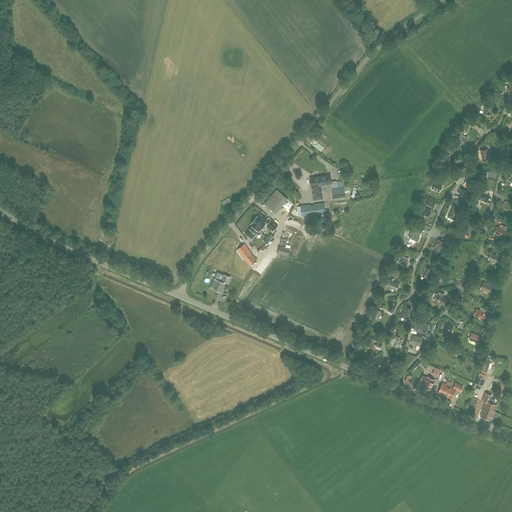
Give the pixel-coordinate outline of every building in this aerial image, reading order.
[(489,115),(492,108),(490,107),(490,105),(487,104),(483,112),(486,113),(486,114),(489,115)] [(466,140),(468,137),(466,136),(462,135),(463,132),(459,131),(456,140),(465,143),(466,140)] [(316,145),(315,147),(318,148),(321,143),(310,138),(308,141),(316,145)] [(485,160),(489,159),(488,151),(484,151),(484,150),(481,151),(482,159),(485,159),(485,160)] [(453,160),(452,160),(448,158),(449,155),(445,154),(443,160),(444,160),(442,163),(450,167),(453,160)] [(332,184),(331,182),(330,175),(310,178),(310,182),(310,183),(310,185),(311,186),(311,187),(313,200),(322,199),(320,185),(332,184)] [(439,192),(441,189),(440,189),(441,185),(437,184),(438,181),(434,180),(432,185),(433,186),(431,189),(439,192)] [(337,181),(331,182),(332,184),(332,188),(331,188),(333,199),(345,197),(344,186),(337,187),(337,181)] [(487,192),(481,189),(478,195),(480,195),(478,198),(486,202),(488,199),(486,198),(488,195),(486,194),(487,192)] [(276,213),(288,199),(277,190),(265,204),(276,213)] [(224,205),(231,201),(229,197),(221,202),(224,205)] [(511,208),(511,207),(511,203),(505,201),(504,204),(503,204),(501,207),(509,210),(511,207),(511,208)] [(315,213),(315,214),(316,222),(328,221),(327,213),(326,213),(324,203),(314,204),(314,205),(310,206),(310,205),(301,206),(302,216),(312,215),(311,214),(315,213)] [(429,213),(430,210),(422,206),(421,210),(422,210),(421,213),(429,217),(430,213),(429,213)] [(454,220),(458,212),(455,210),(455,209),(452,208),(448,216),(451,217),(451,218),(454,220)] [(251,224),(252,225),(245,233),(252,238),(258,230),(259,231),(260,230),(265,224),(267,225),(266,225),(273,231),(277,225),(268,218),(267,220),(267,219),(261,214),(258,217),(257,217),(256,218),(255,218),(252,221),(253,222),(251,224)] [(469,236),(472,227),(471,227),(471,226),(465,224),(462,230),(464,230),(462,233),(469,236)] [(505,234),(507,231),(505,230),(507,227),(503,225),(501,228),(499,227),(498,231),(496,230),(495,233),(504,237),(505,234)] [(418,241),(419,238),(418,237),(419,234),(415,233),(417,230),(413,228),(410,234),(411,235),(410,238),(418,241)] [(440,251),(444,244),(441,242),(441,241),(438,240),(434,247),(437,249),(437,250),(440,251)] [(250,265),(257,260),(244,244),(237,249),(250,265)] [(288,256),(290,248),(279,246),(277,253),(288,256)] [(496,255),(491,253),(488,260),(498,263),(501,254),(497,252),(496,255)] [(407,262),(408,259),(401,256),(399,259),(401,260),(399,263),(407,266),(408,263),(407,262)] [(428,279),(432,271),(429,270),(429,268),(426,267),(422,275),(425,276),(425,277),(428,279)] [(211,287),(214,288),(214,289),(220,291),(224,282),(228,283),(230,278),(224,275),(221,282),(218,280),(217,281),(214,279),(211,287)] [(396,287),(398,284),(390,280),(389,284),(390,284),(388,287),(396,290),(398,287),(396,287)] [(488,284),(485,283),(484,286),(483,286),(481,289),(489,292),(490,289),(491,290),(494,283),(489,281),(488,284)] [(443,300),(445,297),(437,294),(435,297),(437,298),(435,301),(443,304),(445,301),(443,300)] [(407,318),(411,311),(408,309),(408,308),(405,307),(401,314),(404,316),(404,317),(407,318)] [(378,319),(382,312),(378,310),(378,311),(375,310),(371,318),(374,319),(375,318),(378,319)] [(485,316),(486,313),(479,310),(477,313),(476,312),(475,315),(482,319),(484,316),(485,316)] [(422,321),(416,320),(413,330),(417,330),(416,331),(422,333),(426,334),(425,335),(430,336),(431,332),(427,331),(428,324),(422,323),(422,321)] [(449,335),(452,327),(449,326),(449,324),(446,323),(443,331),(446,332),(446,333),(449,335)] [(480,340),(481,337),(473,333),(472,336),(471,336),(469,339),(477,343),(478,340),(480,340)] [(421,344),(422,338),(416,336),(415,338),(412,337),(411,344),(417,345),(417,344),(421,344)] [(374,349),(375,348),(376,345),(373,344),(374,340),(375,341),(375,340),(368,337),(368,338),(364,347),(369,348),(370,347),(374,349)] [(399,348),(402,341),(399,339),(400,338),(396,337),(393,344),(396,346),(395,347),(399,348)] [(489,372),(490,358),(483,357),(482,372),(489,372)] [(435,367),(431,375),(436,377),(440,369),(435,367)] [(481,389),(482,385),(483,385),(485,379),(485,378),(484,378),(485,375),(479,373),(478,376),(475,383),(474,387),(481,389)] [(423,375),(421,380),(424,382),(424,381),(425,382),(423,386),(431,390),(435,380),(427,377),(423,375)] [(447,390),(449,385),(443,383),(438,393),(444,396),(446,392),(449,393),(450,391),(447,390)] [(444,396),(452,399),(456,389),(461,391),(460,391),(461,392),(463,386),(456,383),(454,387),(449,385),(447,390),(450,391),(449,393),(446,392),(444,396)] [(494,411),(496,405),(489,402),(491,395),(485,393),(483,399),(486,400),(480,416),(491,420),(492,417),(493,418),(495,412),(494,411)]
